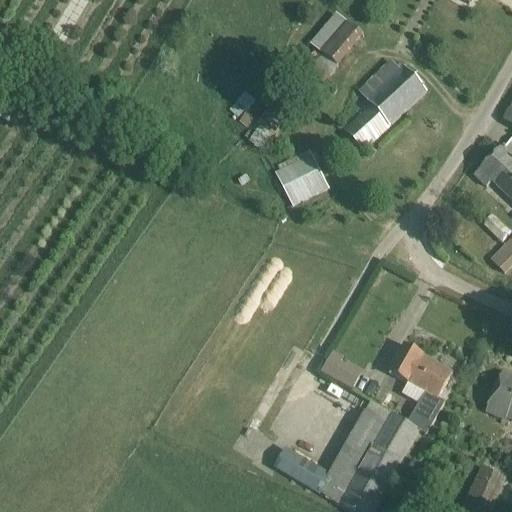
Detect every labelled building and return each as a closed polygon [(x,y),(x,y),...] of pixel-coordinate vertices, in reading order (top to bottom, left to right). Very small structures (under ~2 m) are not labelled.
[(318,95),(364,44),(336,18),(319,36),(320,56),(300,78),(318,95)] [(347,130),(365,150),(403,117),(402,116),(411,109),(414,108),(419,103),(420,100),(428,94),(404,67),(366,101),(373,108),(347,130)] [(244,92),(231,112),(243,119),(255,99),(244,92)] [(270,151),(288,129),(269,113),(251,135),(270,151)] [(511,160),(500,149),(474,177),(488,190),(493,184),(511,201),(511,160)] [(327,191),(309,157),(274,175),(292,210),(327,191)] [(511,235),(494,218),(484,228),(503,245),(511,235)] [(511,243),(494,263),(506,274),(511,268),(511,243)] [(425,394),(407,425),(420,432),(426,436),(445,404),(438,400),(452,375),(423,358),(424,357),(405,346),(389,374),(408,385),(408,384),(425,394)] [(351,393),(361,375),(341,363),(331,381),(351,393)] [(511,377),(502,373),(494,392),(485,413),(504,421),(506,418),(511,420),(511,377)] [(286,452),(276,470),(348,511),(375,511),(420,432),(407,425),(370,404),(328,477),(286,452)] [(492,511),(506,481),(481,470),(462,511),(492,511)]
